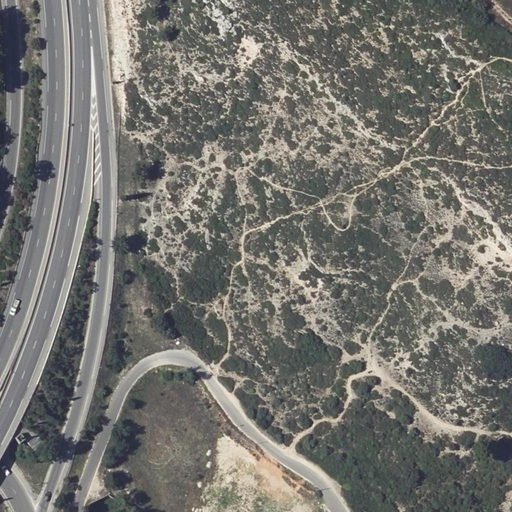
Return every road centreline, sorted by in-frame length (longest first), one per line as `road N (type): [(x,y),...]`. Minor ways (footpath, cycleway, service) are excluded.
road 1 (trunk): [(43,511),(80,400),(107,257),(108,149),(90,0)]
road 2 (trunk): [(0,428),(37,345),(72,224),(85,106),(80,0)]
road 3 (residential): [(83,511),(131,402),(161,370),(193,367),(220,384),(281,460),(312,474),(339,511)]
road 4 (trunk): [(47,0),(50,135),(40,234),(0,357)]
road 5 (trunk): [(8,0),(11,128),(0,205)]
